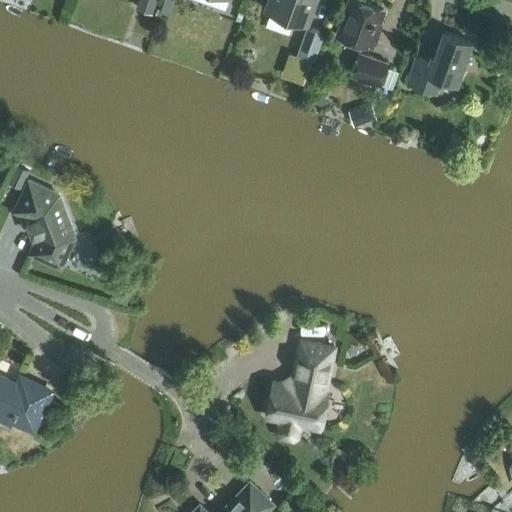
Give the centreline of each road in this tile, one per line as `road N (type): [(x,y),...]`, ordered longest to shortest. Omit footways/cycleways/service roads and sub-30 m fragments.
road 1 (residential): [(95,344),(96,311),(24,285),(0,285)]
road 2 (residential): [(0,299),(8,316),(67,363),(95,344)]
